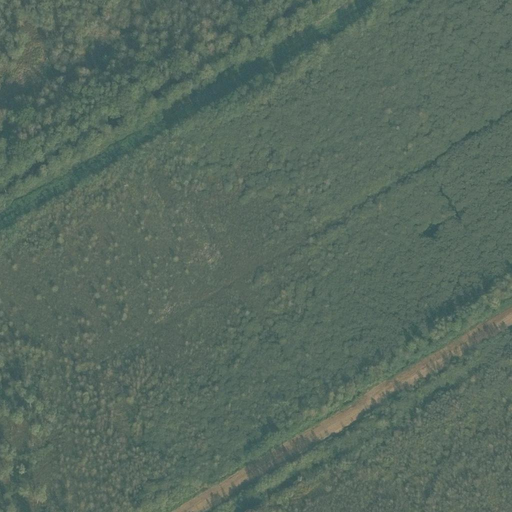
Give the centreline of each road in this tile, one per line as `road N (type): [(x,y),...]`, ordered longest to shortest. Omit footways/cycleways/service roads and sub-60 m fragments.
road 1 (track): [(0,217),(232,84),(358,0)]
road 2 (track): [(511,317),(191,511)]
